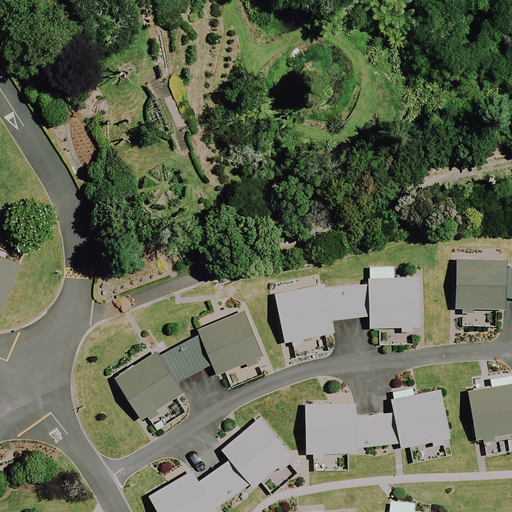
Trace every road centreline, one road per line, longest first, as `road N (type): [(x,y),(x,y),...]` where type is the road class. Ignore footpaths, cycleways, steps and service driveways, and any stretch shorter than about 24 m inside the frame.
road 1 (residential): [(102,481),(259,399),(332,374),(511,366)]
road 2 (residential): [(0,89),(70,211),(84,262),(74,320)]
road 3 (residential): [(74,320),(254,258)]
